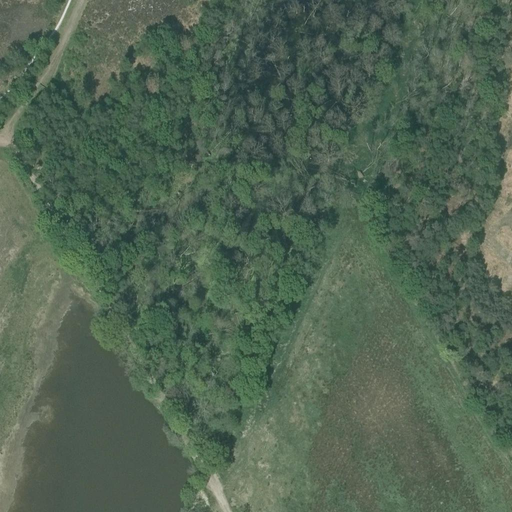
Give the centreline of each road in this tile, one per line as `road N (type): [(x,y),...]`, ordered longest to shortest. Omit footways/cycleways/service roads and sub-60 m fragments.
road 1 (track): [(0,144),(221,511)]
road 2 (track): [(75,0),(31,98),(0,130)]
